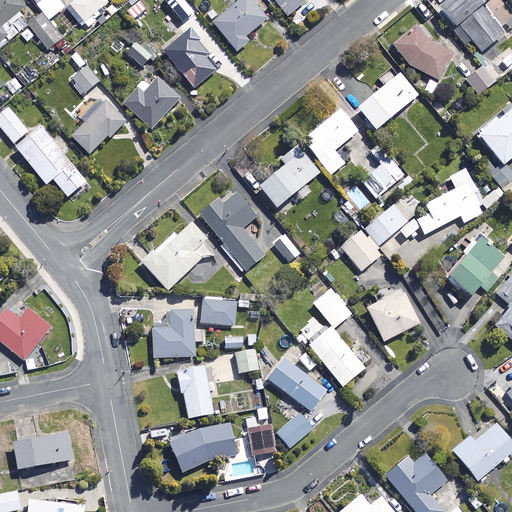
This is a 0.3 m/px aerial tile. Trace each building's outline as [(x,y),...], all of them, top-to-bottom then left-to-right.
[(0,0),(0,48),(27,27),(16,14),(23,8),(16,0),(0,0)] [(106,5),(102,0),(75,0),(68,6),(82,24),(106,5)] [(177,0),(167,9),(171,13),(161,21),(170,32),(193,14),(181,0),(177,0)] [(206,16),(212,23),(210,25),(234,53),(246,43),(242,38),(264,20),(247,0),(225,0),(231,7),(217,18),(212,11),(206,16)] [(268,0),(273,7),(276,5),(283,17),(303,5),(299,0),(268,0)] [(444,0),(433,10),(474,59),(503,35),(479,6),(485,0),(444,0)] [(60,40),(41,17),(28,28),(46,51),(60,40)] [(449,56),(428,44),(426,42),(430,38),(418,24),(389,49),(407,69),(438,82),(449,56)] [(205,54),(187,32),(162,53),(192,90),(214,71),(202,57),(205,54)] [(150,58),(134,45),(125,56),(141,69),(150,58)] [(498,63),(504,70),(511,63),(511,55),(510,53),(498,63)] [(98,82),(85,67),(70,80),(83,95),(98,82)] [(494,83),(480,67),(472,75),(485,90),(494,83)] [(25,68),(17,75),(27,87),(35,80),(25,68)] [(415,98),(397,76),(353,112),(371,134),(415,98)] [(178,100),(155,80),(147,89),(141,83),(121,105),(149,132),(178,100)] [(463,91),(452,94),(455,104),(465,101),(463,91)] [(78,122),(81,124),(68,137),(87,155),(105,137),(108,139),(123,123),(103,102),(101,104),(99,101),(78,122)] [(27,133),(7,108),(0,113),(0,130),(12,145),(27,133)] [(472,139),(497,169),(511,156),(511,113),(509,109),(496,120),(493,116),(472,134),(475,137),(472,139)] [(354,134),(336,112),(299,143),(328,178),(342,166),(332,153),(354,134)] [(84,183),(38,129),(13,150),(44,187),(50,182),(65,199),(84,183)] [(368,154),(380,167),(360,184),(373,200),(401,177),(376,147),(368,154)] [(316,175),(293,148),(277,162),(282,167),(255,190),(273,211),(293,193),(300,201),(309,193),(303,186),(316,175)] [(511,177),(503,166),(491,174),(503,191),(511,184),(511,177)] [(481,207),(462,171),(446,180),(453,191),(422,207),(426,216),(397,232),(401,240),(418,231),(421,238),(458,218),(462,226),(480,216),(477,209),(481,207)] [(503,195),(497,188),(481,201),(486,209),(503,195)] [(217,198),(198,216),(222,244),(218,248),(240,274),(261,255),(246,238),(251,232),(252,228),(251,224),(256,219),(235,193),(221,203),(217,198)] [(356,214),(345,204),(340,209),(352,219),(356,214)] [(404,224),(391,207),(362,230),(375,247),(404,224)] [(204,241),(189,225),(174,239),(171,236),(139,266),(164,293),(198,261),(191,253),(204,241)] [(378,257),(357,233),(338,249),(358,274),(378,257)] [(499,261),(475,240),(441,279),(463,298),(475,285),(483,293),(495,280),(488,274),(499,261)] [(511,271),(493,294),(508,306),(491,326),(511,343),(511,271)] [(350,315),(329,290),(310,305),(331,331),(350,315)] [(402,293),(364,309),(379,342),(416,326),(402,293)] [(248,300),(236,301),(237,310),(249,309),(248,300)] [(235,305),(200,302),(198,325),(233,328),(235,305)] [(18,320),(5,310),(0,316),(0,344),(22,362),(48,329),(25,311),(18,320)] [(190,312),(167,313),(168,330),(150,330),(151,360),(192,359),(192,343),(201,343),(201,333),(191,334),(190,312)] [(362,370),(328,329),(306,347),(340,389),(362,370)] [(255,335),(245,336),(246,347),(255,347),(255,335)] [(241,336),(224,337),(224,350),(241,349),(241,336)] [(217,341),(205,342),(206,352),(218,351),(217,341)] [(257,372),(254,352),(234,354),(237,375),(257,372)] [(42,357),(25,361),(27,371),(44,367),(42,357)] [(323,391),(280,359),(265,380),(308,412),(323,391)] [(186,419),(211,415),(207,393),(215,392),(210,365),(174,372),(178,395),(181,394),(186,419)] [(310,430),(297,415),(268,430),(273,451),(279,457),(310,430)] [(273,451),(268,430),(267,426),(255,429),(253,418),(244,420),(252,455),(273,451)] [(235,454),(222,421),(166,443),(179,476),(235,454)] [(511,450),(511,449),(492,425),(471,442),(466,437),(448,452),(473,483),(511,450)] [(71,461),(66,434),(10,444),(15,471),(71,461)] [(447,480),(424,453),(411,464),(404,456),(382,476),(412,511),(439,511),(426,497),(447,480)] [(0,511),(7,511),(19,510),(16,492),(0,494),(0,511)] [(368,508),(358,496),(337,511),(392,511),(380,497),(368,508)] [(80,511),(81,506),(27,501),(25,511),(80,511)]
